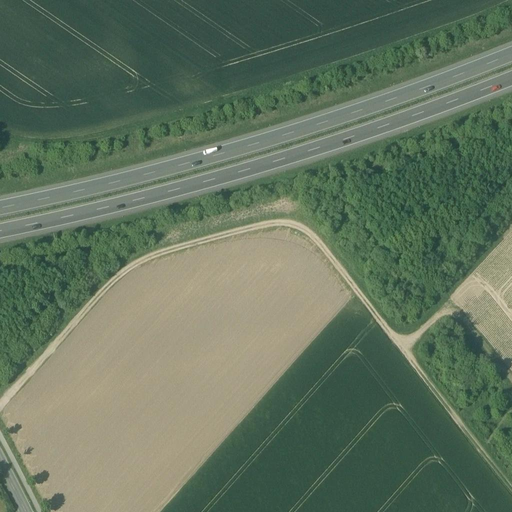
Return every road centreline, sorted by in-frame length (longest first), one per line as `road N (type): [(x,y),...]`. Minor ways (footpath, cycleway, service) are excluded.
road 1 (motorway): [(0,228),(312,147),(511,75)]
road 2 (motorway): [(511,52),(265,137),(0,205)]
road 3 (track): [(0,404),(122,269),(274,222),(296,222),(313,236),(399,348)]
road 4 (track): [(399,348),(511,490)]
road 5 (track): [(399,348),(441,313),(460,317),(511,382)]
